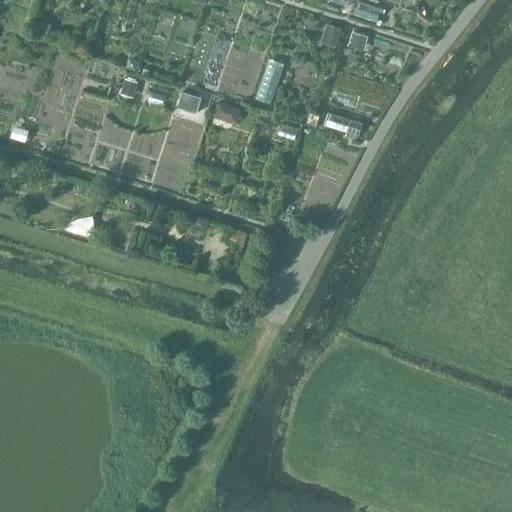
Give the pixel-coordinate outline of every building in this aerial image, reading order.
[(363,0),(363,3),(385,9),(387,0),(363,0)] [(35,20),(32,30),(48,35),(51,26),(35,20)] [(326,23),(322,36),(337,41),(341,28),(326,23)] [(367,37),(353,33),(350,41),(364,46),(367,37)] [(374,38),(371,49),(384,54),(388,42),(374,38)] [(130,78),(142,81),(145,68),(133,65),(130,78)] [(201,99),(182,93),(178,108),(196,113),(201,99)] [(217,102),(212,117),(224,121),(228,106),(217,102)] [(15,127),(11,138),(25,141),(28,130),(15,127)] [(232,227),(227,243),(242,248),(247,232),(232,227)]
